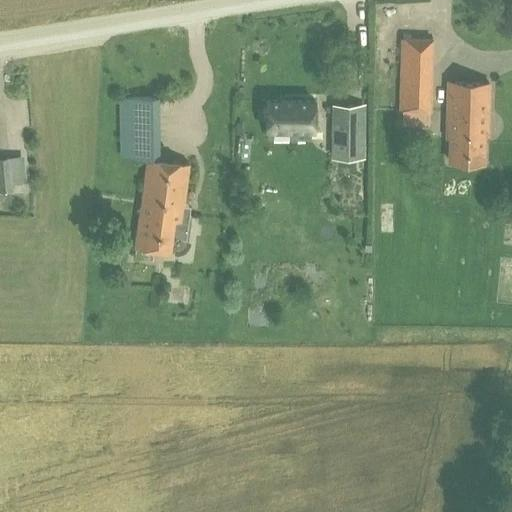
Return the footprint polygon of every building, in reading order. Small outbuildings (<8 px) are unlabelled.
[(398,111),(431,112),(433,38),(401,37),(398,111)] [(298,80),(314,84),(320,62),(304,58),(298,80)] [(449,161),(484,162),(484,133),(487,133),(489,82),(449,81),(447,137),(450,137),(449,161)] [(147,160),(144,180),(140,205),(134,246),(142,247),(142,248),(170,252),(173,234),(179,234),(189,163),(160,159),(158,96),(119,96),(119,142),(126,142),(127,157),(147,160)] [(305,97),(261,96),(261,127),(265,127),(265,133),(300,134),(300,128),(304,128),(305,97)] [(362,156),(362,145),(362,105),(335,104),(335,145),(335,156),(362,156)] [(0,191),(13,191),(11,157),(0,157),(0,191)] [(336,162),(335,197),(353,197),(354,162),(336,162)]
